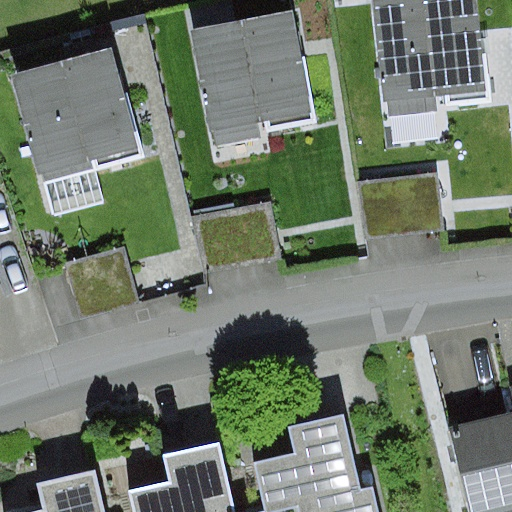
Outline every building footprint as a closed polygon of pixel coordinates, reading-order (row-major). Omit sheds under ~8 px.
[(498,0),(429,0),(375,5),(386,117),(509,105),(498,0)] [(318,13),(194,35),(215,154),(339,132),(318,13)] [(134,52),(14,82),(42,194),(162,164),(134,52)] [(446,174),(365,184),(373,249),(454,239),(446,174)] [(285,199),(191,215),(202,283),(296,267),(285,199)] [(130,248),(66,265),(81,322),(145,305),(130,248)] [(0,305),(16,298),(0,263),(0,305)] [(368,511),(347,415),(288,428),(294,455),(250,465),(260,511),(368,511)] [(511,511),(511,418),(441,434),(457,511),(511,511)] [(234,511),(219,444),(161,457),(167,485),(124,495),(128,511),(234,511)] [(102,511),(93,473),(37,486),(43,511),(102,511)]
